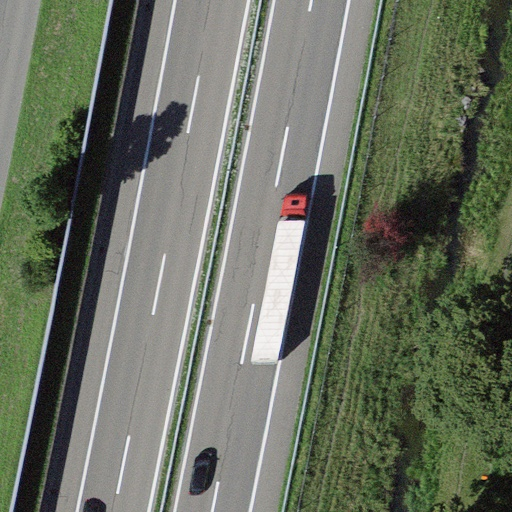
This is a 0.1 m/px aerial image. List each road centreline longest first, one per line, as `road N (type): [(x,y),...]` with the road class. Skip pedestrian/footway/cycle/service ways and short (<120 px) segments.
road 1 (motorway): [(213,0),(111,511)]
road 2 (motorway): [(212,511),(313,0)]
